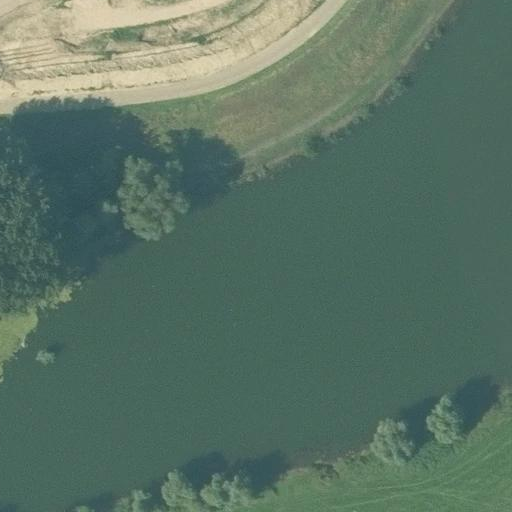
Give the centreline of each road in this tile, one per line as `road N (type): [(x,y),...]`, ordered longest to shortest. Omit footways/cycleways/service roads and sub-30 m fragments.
road 1 (unclassified): [(0,106),(184,89),(261,62),(334,0)]
road 2 (residential): [(209,0),(78,25)]
